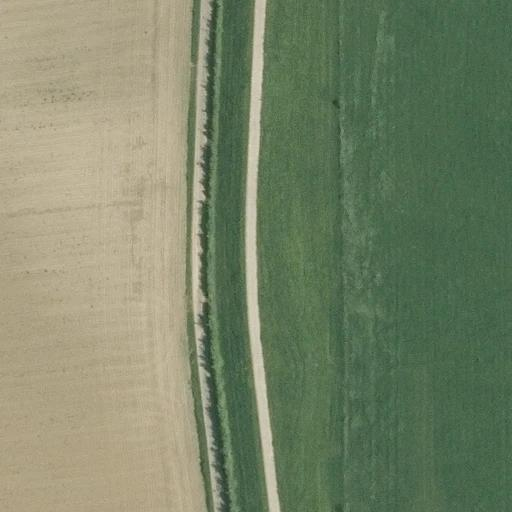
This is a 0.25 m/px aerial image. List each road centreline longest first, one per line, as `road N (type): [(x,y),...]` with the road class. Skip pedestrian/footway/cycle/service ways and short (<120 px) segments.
road 1 (unclassified): [(219,511),(197,306),(206,0)]
road 2 (track): [(259,0),(250,240),(273,511)]
